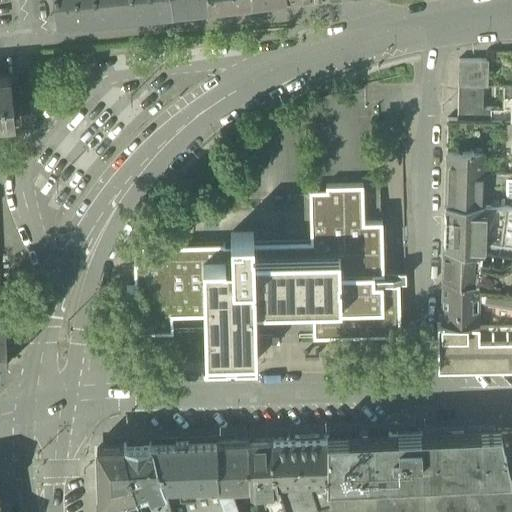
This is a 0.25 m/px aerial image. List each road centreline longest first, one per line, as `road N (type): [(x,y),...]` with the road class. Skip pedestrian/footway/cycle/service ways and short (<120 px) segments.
road 1 (residential): [(49,401),(77,276),(168,138),(273,67),(401,26)]
road 2 (residential): [(49,401),(428,393)]
road 3 (residential): [(401,26),(352,7),(33,36)]
road 4 (residential): [(428,393),(421,24)]
